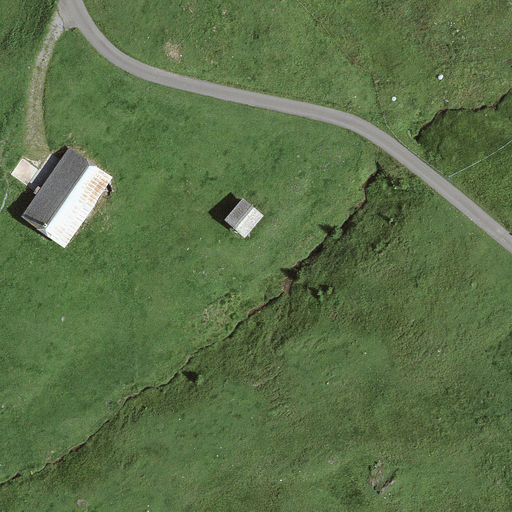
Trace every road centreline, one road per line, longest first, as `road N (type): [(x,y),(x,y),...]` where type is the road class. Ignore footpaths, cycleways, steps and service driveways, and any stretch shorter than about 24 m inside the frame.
road 1 (track): [(73,0),(99,45),(127,65),(350,122),(511,244)]
road 2 (track): [(78,13),(55,26),(37,75),(34,146)]
